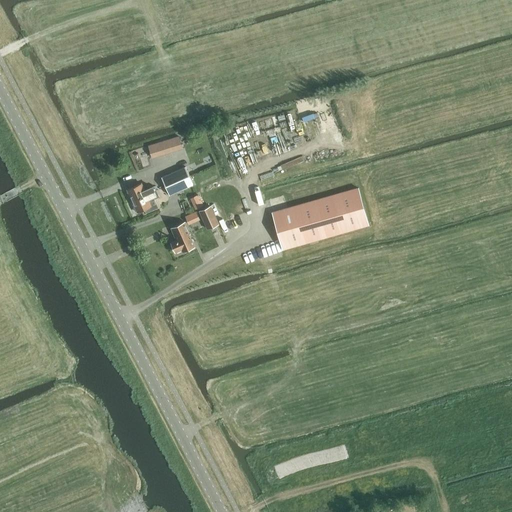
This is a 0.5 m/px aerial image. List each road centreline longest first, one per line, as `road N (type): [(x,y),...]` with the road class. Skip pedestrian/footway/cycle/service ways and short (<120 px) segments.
road 1 (tertiary): [(222,511),(0,91)]
road 2 (track): [(132,0),(0,54)]
